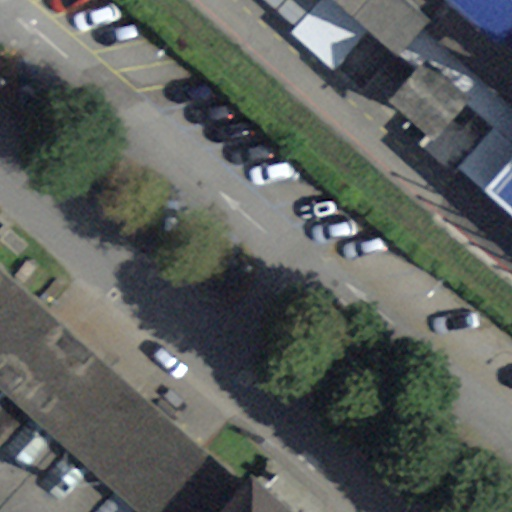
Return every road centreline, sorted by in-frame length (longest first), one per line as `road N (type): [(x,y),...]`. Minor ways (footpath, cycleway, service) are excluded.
road 1 (tertiary): [(0,156),(408,511)]
road 2 (unknown): [(23,0),(238,196),(241,243),(211,340)]
